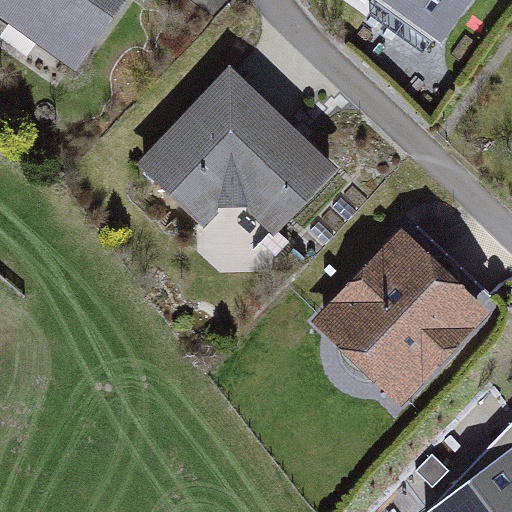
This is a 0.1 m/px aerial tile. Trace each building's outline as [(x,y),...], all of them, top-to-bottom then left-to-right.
[(0,0),(0,8),(89,72),(141,0),(0,0)] [(386,0),(383,6),(451,54),(489,0),(386,0)] [(283,244),(350,178),(244,71),(146,167),(211,233),(242,202),(283,244)] [(411,413),(503,322),(413,233),(322,323),(411,413)] [(511,472),(511,481),(466,511),(511,511),(511,455),(504,461),(511,472)]
